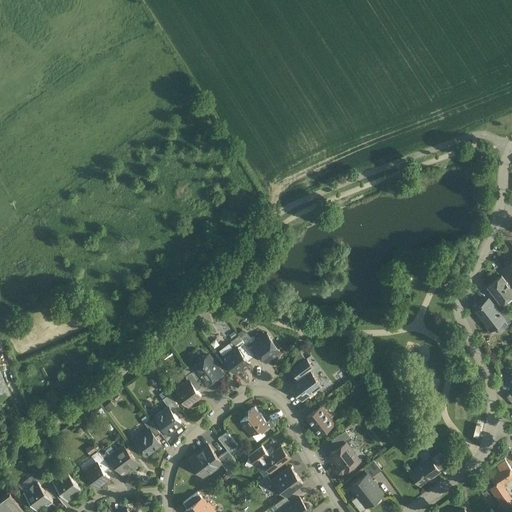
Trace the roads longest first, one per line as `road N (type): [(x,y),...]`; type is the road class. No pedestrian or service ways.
road 1 (residential): [(0,451),(94,395),(153,346),(255,229),(298,201),(460,137),(511,136)]
road 2 (residential): [(169,480),(188,435),(252,389),(281,393),(351,511)]
road 3 (residential): [(506,205),(464,287),(497,429)]
road 4 (residential): [(406,511),(473,466),(497,429)]
